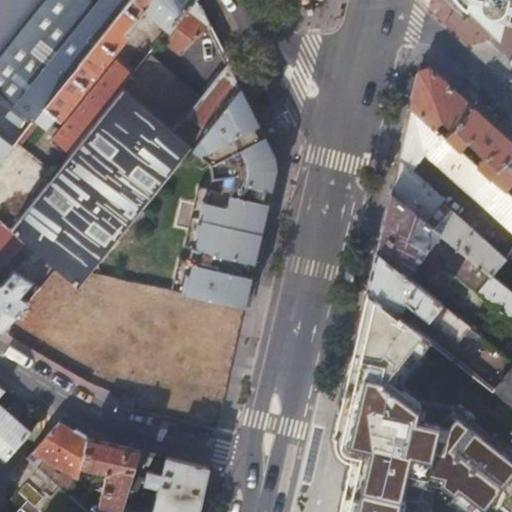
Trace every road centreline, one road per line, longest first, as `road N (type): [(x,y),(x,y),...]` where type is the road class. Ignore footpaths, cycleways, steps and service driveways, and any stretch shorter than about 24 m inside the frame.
road 1 (primary): [(343,131),(266,465)]
road 2 (residential): [(0,353),(128,425),(266,465)]
road 3 (residential): [(372,10),(436,37),(511,106)]
road 4 (tertiary): [(252,0),(294,89),(343,131)]
road 5 (primary): [(372,10),(343,131)]
